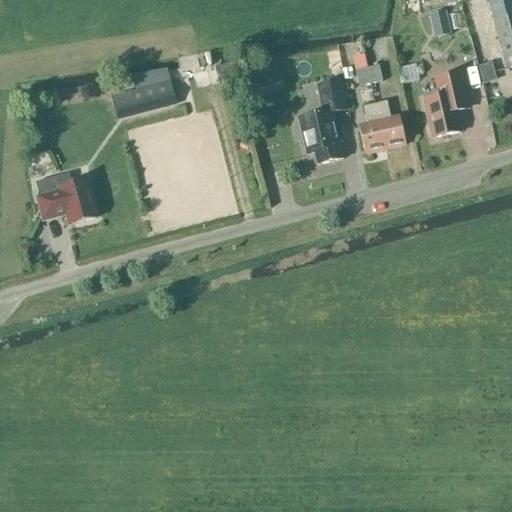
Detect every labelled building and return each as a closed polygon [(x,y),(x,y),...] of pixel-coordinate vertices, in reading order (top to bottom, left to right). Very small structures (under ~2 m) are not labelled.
[(511,3),(511,0),(487,0),(506,70),(511,68),(511,3)] [(451,37),(446,13),(428,17),(433,41),(451,37)] [(367,70),(370,86),(382,83),(378,67),(367,70)] [(370,86),(367,70),(355,73),(358,88),(370,86)] [(430,127),(433,140),(459,134),(452,106),(465,103),(459,75),(435,80),(440,98),(424,102),(427,114),(425,117),(427,125),(430,127)] [(169,78),(111,95),(118,118),(175,101),(169,78)] [(314,155),(317,167),(341,161),(331,115),(345,112),(338,83),(318,88),(324,116),(298,122),(306,157),(314,155)] [(375,106),(385,151),(405,147),(399,119),(391,121),(386,103),(375,106)] [(385,151),(375,106),(362,108),(367,127),(358,129),(365,156),(385,151)] [(70,227),(96,220),(86,183),(72,187),(69,176),(58,179),(61,190),(60,190),(70,227)]
